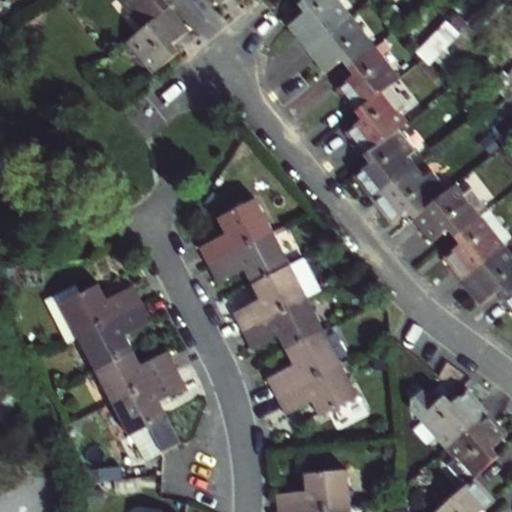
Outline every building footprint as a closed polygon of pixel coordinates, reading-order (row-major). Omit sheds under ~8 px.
[(121,0),(145,29),(170,9),(164,1),(165,0),(121,0)] [(214,0),(221,8),(230,0),(241,0),(243,2),(244,0),(214,0)] [(308,49),(351,17),(337,0),(304,0),(299,4),(306,13),(290,25),(308,49)] [(16,17),(0,2),(0,25),(1,26),(16,17)] [(155,74),(180,54),(174,47),(190,33),(170,9),(145,29),(129,42),(155,74)] [(450,25),(459,33),(467,23),(458,16),(450,25)] [(341,63),(346,69),(374,47),(351,17),(308,49),(327,74),(341,63)] [(459,33),(469,41),(477,32),(467,23),(459,33)] [(429,67),(435,61),(459,33),(450,25),(422,58),(424,60),(429,67)] [(443,72),(469,41),(459,33),(435,61),(443,72)] [(357,112),(391,85),(399,79),(374,47),(346,69),(353,78),(339,89),(357,112)] [(429,67),(438,77),(443,72),(435,61),(429,67)] [(491,72),(483,65),(459,92),(466,101),(491,72)] [(511,91),(511,77),(509,76),(493,95),(502,103),(511,91)] [(348,132),(366,156),(407,124),(399,114),(408,107),(391,85),(357,112),(363,120),(348,132)] [(366,156),(372,164),(356,176),(374,200),(415,169),(407,159),(416,152),(401,134),(409,128),(407,124),(366,156)] [(500,153),(505,159),(509,156),(505,150),(500,153)] [(501,163),(505,159),(500,153),(496,156),(501,163)] [(415,169),(374,200),(393,224),(409,211),(415,219),(448,194),(431,172),(423,179),(415,169)] [(448,231),(454,238),(489,210),(473,190),(464,197),(457,187),(448,194),(415,219),(433,243),(448,231)] [(199,248),(208,266),(273,233),(255,199),(217,219),(225,235),(199,248)] [(445,258),(463,281),(505,248),(502,245),(511,239),(489,210),(454,238),(460,246),(445,258)] [(273,233),(208,266),(218,284),(244,271),(252,286),(290,266),(273,233)] [(498,292),(505,300),(511,294),(511,257),(505,248),(463,281),(482,305),(498,292)] [(290,266),(252,286),(259,300),(233,314),(242,332),(307,298),(319,292),(303,259),(290,266)] [(13,270),(2,272),(3,279),(14,277),(13,270)] [(79,338),(143,304),(134,287),(108,301),(99,284),(61,305),(79,338)] [(307,298),(242,332),(252,350),(278,336),(286,350),(324,331),(307,298)] [(96,370),(134,350),(126,336),(152,322),(143,304),(79,338),(96,370)] [(276,396),(340,363),(324,331),(286,350),(293,365),(267,378),(276,396)] [(134,350),(96,370),(113,403),(176,370),(167,351),(141,364),(134,350)] [(312,401),(320,417),(358,397),(340,363),(276,396),(285,415),(312,401)] [(176,370),(113,403),(145,463),(182,444),(160,402),(186,388),(176,370)] [(420,420),(447,449),(489,412),(469,389),(452,404),(445,397),(436,405),(423,390),(412,399),(410,408),(420,420)] [(447,464),(467,485),(475,478),(500,456),(492,448),(508,434),(489,412),(447,449),(455,458),(447,464)] [(394,444),(385,445),(386,455),(395,455),(394,444)] [(88,448),(78,454),(88,476),(99,470),(88,448)] [(276,494),(277,511),(304,511),(350,508),(347,471),(303,475),(305,492),(276,494)] [(436,511),(483,511),(496,501),(475,478),(467,485),(436,511)]
